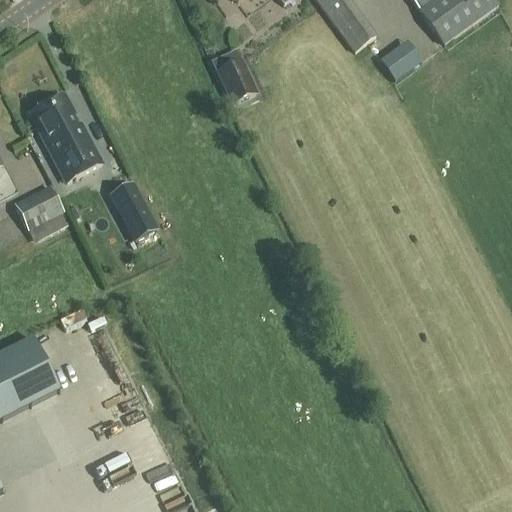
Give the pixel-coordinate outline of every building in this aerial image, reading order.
[(312,0),(354,56),(376,39),(347,0),(312,0)] [(416,0),(412,4),(444,49),(497,10),(490,0),(416,0)] [(381,66),(393,84),(422,64),(411,47),(381,66)] [(232,66),(214,75),(230,106),(257,94),(242,61),(232,66)] [(63,99),(31,116),(41,134),(40,135),(67,186),(101,167),(80,127),(77,129),(72,120),(74,119),(63,99)] [(0,167),(0,206),(18,197),(3,170),(2,171),(0,167)] [(132,187),(110,199),(111,200),(126,227),(135,245),(156,234),(139,202),(132,187)] [(27,236),(65,216),(51,189),(13,208),(27,236)] [(33,342),(0,358),(0,494),(2,494),(0,490),(0,424),(59,395),(33,342)]
